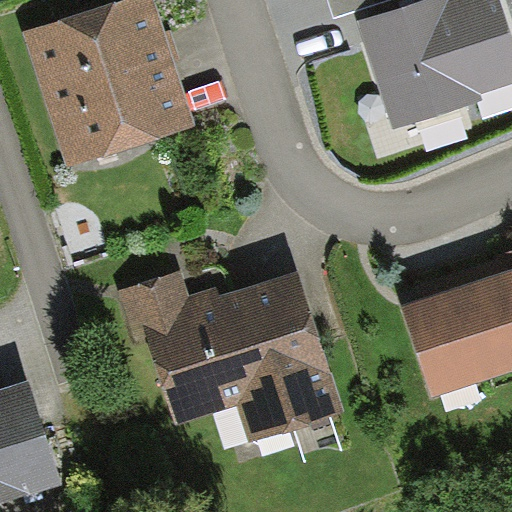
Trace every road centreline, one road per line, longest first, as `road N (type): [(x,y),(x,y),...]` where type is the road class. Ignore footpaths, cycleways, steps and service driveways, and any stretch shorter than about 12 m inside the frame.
road 1 (residential): [(242,0),(284,142),(321,197),(391,213),(511,178)]
road 2 (residential): [(0,144),(76,385)]
